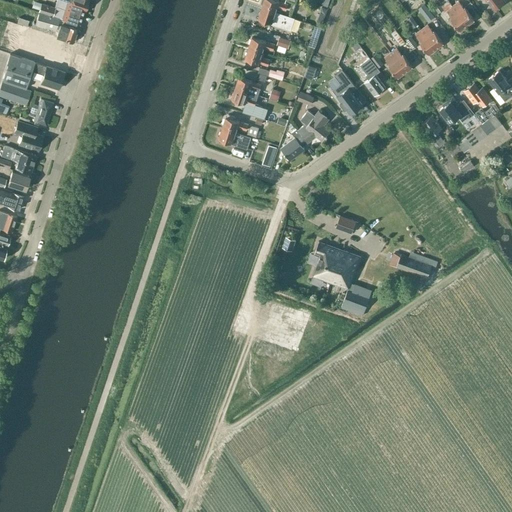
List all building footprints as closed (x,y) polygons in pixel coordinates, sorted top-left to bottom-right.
[(56,0),(55,7),(52,15),(63,18),(79,23),(84,10),(85,10),(88,1),(88,0),(56,0)] [(263,4),(262,7),(276,12),(278,7),(287,10),(288,4),(279,1),(276,0),(262,0),(261,2),(262,3),(263,4)] [(438,0),(429,7),(436,16),(444,9),(446,12),(446,11),(451,17),(460,30),(467,25),(453,6),(448,0),(438,0)] [(487,0),(495,9),(499,5),(500,6),(505,3),(504,2),(505,1),(504,0),(487,0)] [(459,1),(457,3),(453,6),(467,25),(474,20),(465,7),(463,8),(459,1)] [(41,3),(39,11),(40,11),(52,15),(55,7),(41,3)] [(428,21),(436,16),(429,7),(429,8),(425,3),(418,8),(428,21)] [(36,11),(24,7),(22,13),(34,17),(36,11)] [(262,7),(259,18),(272,23),(272,24),(290,30),(294,18),(293,17),(276,12),(262,7)] [(40,11),(36,23),(55,30),(59,17),(52,15),(40,11)] [(320,12),(317,21),(322,23),(325,14),(321,12),(320,12)] [(412,16),(407,19),(413,28),(418,24),(412,16)] [(29,20),(18,17),(17,23),(27,25),(29,20)] [(60,24),(56,36),(73,42),(78,28),(68,25),(67,26),(60,24)] [(315,25),(309,44),(315,46),(321,27),(315,25)] [(428,25),(422,29),(436,49),(443,43),(434,30),(433,31),(428,25)] [(395,29),(391,32),(400,45),(405,41),(395,29)] [(429,54),(436,49),(422,29),(416,34),(421,40),(419,41),(429,54)] [(33,33),(30,41),(43,45),(39,58),(50,62),(49,62),(65,67),(73,46),(33,33)] [(411,35),(406,39),(413,49),(418,45),(411,35)] [(264,47),(274,50),(275,45),(266,42),(266,41),(252,36),(249,47),(263,52),(264,47)] [(279,36),(277,44),(288,47),(290,40),(279,36)] [(261,57),(263,52),(249,47),(245,58),(259,63),(259,62),(268,65),(270,60),(261,57)] [(397,48),(395,49),(391,52),(406,72),(413,66),(403,53),(402,54),(397,48)] [(398,77),(406,72),(391,52),(384,57),(389,64),(398,77)] [(8,63),(0,86),(0,95),(26,105),(31,90),(26,88),(29,79),(41,83),(58,88),(64,70),(11,53),(7,63),(8,63)] [(376,54),(370,58),(378,68),(383,64),(376,54)] [(378,68),(370,58),(360,65),(367,74),(366,75),(369,79),(365,82),(376,96),(381,92),(380,91),(385,87),(376,74),(380,71),(378,68)] [(308,64),(304,76),(312,79),(316,67),(308,64)] [(260,67),(258,72),(268,75),(270,70),(260,67)] [(277,71),(275,77),(282,80),(285,71),(277,69),(277,71)] [(341,83),(332,89),(342,101),(340,102),(345,109),(346,108),(351,113),(362,104),(352,91),(357,87),(342,69),(334,75),(341,83)] [(499,70),(488,79),(495,87),(491,91),(501,104),(505,100),(511,94),(511,77),(508,81),(499,70)] [(258,73),(256,78),(265,81),(267,75),(258,73)] [(239,77),(236,88),(249,92),(259,95),(260,90),(262,85),(253,82),(253,81),(249,80),(239,77)] [(474,103),(478,99),(482,104),(491,97),(480,83),(477,86),(474,83),(464,91),(474,103)] [(236,88),(232,98),(248,103),(255,106),(255,105),(257,100),(259,95),(249,92),(236,88)] [(272,89),(269,98),(277,101),(281,91),(272,89)] [(301,91),(297,99),(311,105),(314,96),(301,91)] [(444,106),(440,109),(450,122),(458,115),(462,120),(468,116),(469,117),(474,113),(473,112),(467,104),(464,100),(457,105),(457,104),(457,103),(457,102),(456,101),(453,97),(443,104),(444,106)] [(32,104),(29,115),(34,117),(33,121),(46,125),(54,102),(40,98),(38,105),(32,104)] [(248,103),(245,112),(264,119),(267,109),(255,105),(255,106),(248,103)] [(475,113),(482,122),(485,120),(489,117),(482,107),(475,113)] [(298,129),(301,134),(307,142),(316,135),(323,140),(330,130),(322,124),(327,117),(318,110),(315,115),(308,110),(301,119),(305,123),(303,125),(298,129)] [(494,113),(490,117),(497,127),(502,123),(494,113)] [(226,116),(222,127),(223,127),(236,132),(238,127),(247,130),(249,124),(240,121),(234,119),(235,116),(228,114),(227,117),(226,117),(226,116)] [(430,133),(429,135),(438,147),(445,142),(437,132),(442,128),(432,115),(422,123),(430,133)] [(281,117),(279,123),(286,125),(288,119),(281,117)] [(492,130),(497,127),(490,117),(489,117),(485,120),(492,130)] [(22,134),(19,143),(38,150),(43,135),(31,131),(33,125),(18,120),(15,131),(22,134)] [(488,134),(492,130),(485,120),(482,122),(480,124),(488,134)] [(250,124),(247,135),(251,137),(259,139),(262,131),(258,130),(259,127),(250,124)] [(480,124),(476,127),(483,137),(488,134),(480,124)] [(222,127),(219,138),(220,138),(219,141),(226,143),(227,141),(232,142),(232,143),(247,148),(251,137),(247,135),(236,132),(223,127),(222,127)] [(471,131),(478,140),(483,137),(476,127),(471,131)] [(471,131),(466,134),(474,144),(478,140),(471,131)] [(302,146),(307,142),(301,134),(296,138),(296,137),(281,148),(289,159),(304,148),(302,146)] [(462,138),(469,147),(474,144),(466,134),(462,138)] [(464,151),(469,147),(462,138),(457,141),(464,151)] [(269,145),(264,157),(272,159),(276,147),(269,145)] [(5,146),(2,155),(10,157),(10,158),(17,161),(15,166),(31,171),(36,156),(16,150),(13,149),(5,146)] [(0,157),(0,165),(9,169),(11,162),(0,157)] [(470,160),(461,167),(465,172),(474,165),(470,160)] [(26,189),(29,178),(30,177),(12,171),(8,183),(26,189)] [(0,187),(0,203),(19,210),(24,196),(10,192),(11,191),(0,187)] [(12,232),(12,231),(17,216),(0,210),(0,227),(0,228),(12,232)] [(340,215),(336,227),(351,232),(355,221),(340,215)] [(0,243),(7,246),(10,236),(0,232),(0,228),(0,227),(0,243)] [(434,240),(425,227),(420,230),(429,243),(434,240)] [(320,254),(313,275),(314,276),(314,275),(332,282),(343,250),(319,241),(314,253),(320,254)] [(343,250),(332,282),(348,288),(341,307),(363,315),(372,290),(351,282),(360,256),(343,250)] [(435,270),(438,262),(438,261),(437,261),(411,251),(409,256),(401,254),(396,267),(427,278),(431,269),(435,270)]
